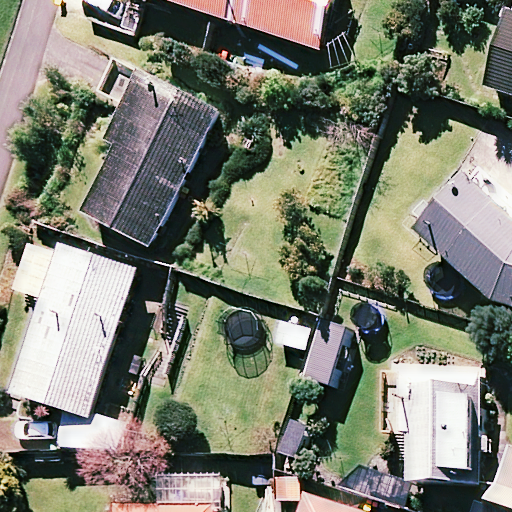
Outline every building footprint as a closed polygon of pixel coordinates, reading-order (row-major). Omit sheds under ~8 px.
[(156,0),(329,56),(347,0),(156,0)] [(511,58),(500,96),(511,99),(511,58)] [(229,119),(128,66),(110,101),(138,116),(121,148),(129,153),(94,220),(160,254),(229,119)] [(511,204),(490,183),(436,240),(509,309),(511,309),(511,204)] [(145,276),(71,254),(26,400),(99,423),(145,276)] [(487,493),(493,382),(402,377),(398,439),(422,440),(419,489),(487,493)] [(133,455),(134,427),(71,426),(71,454),(133,455)] [(511,511),(511,467),(498,511),(511,511)] [(224,511),(224,485),(172,486),(172,511),(224,511)] [(348,511),(317,503),(315,511),(348,511)]
